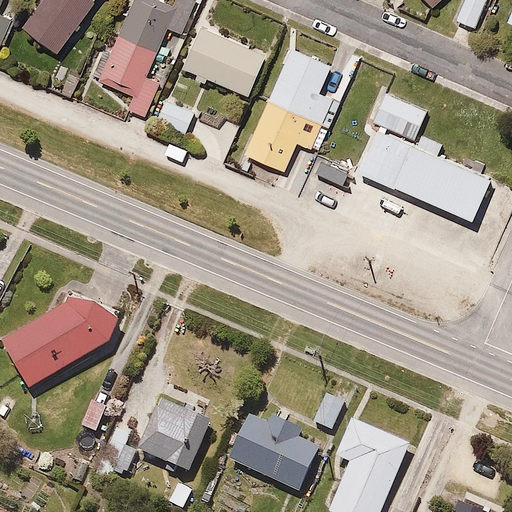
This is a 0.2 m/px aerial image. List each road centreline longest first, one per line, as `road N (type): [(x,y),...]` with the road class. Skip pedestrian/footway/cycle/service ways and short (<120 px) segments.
road 1 (primary): [(0,165),(475,364)]
road 2 (residential): [(511,87),(310,0)]
